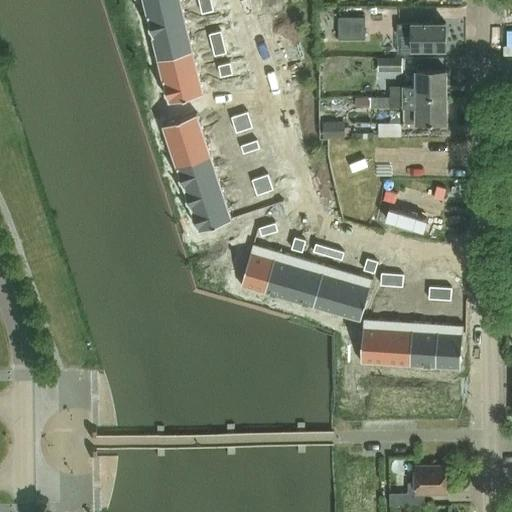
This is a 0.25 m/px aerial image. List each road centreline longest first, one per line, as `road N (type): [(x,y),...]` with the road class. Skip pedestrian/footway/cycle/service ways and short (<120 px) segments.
road 1 (residential): [(487,277),(319,223),(244,0)]
road 2 (residential): [(487,277),(484,0)]
road 3 (tertiary): [(25,511),(19,333),(0,280)]
road 4 (residential): [(491,436),(487,277)]
